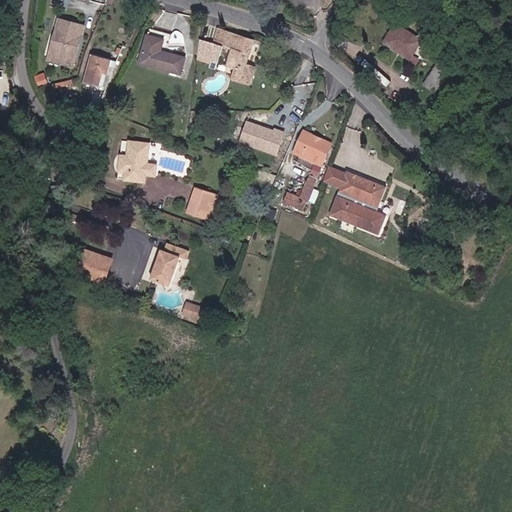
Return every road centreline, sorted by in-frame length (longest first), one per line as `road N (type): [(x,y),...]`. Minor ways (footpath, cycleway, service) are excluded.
road 1 (residential): [(18,52),(20,83),(53,120),(63,165),(44,231),(44,315),(69,383),(71,424),(30,511)]
road 2 (secondary): [(511,209),(399,132),(313,49)]
road 3 (secondary): [(313,49),(182,0)]
